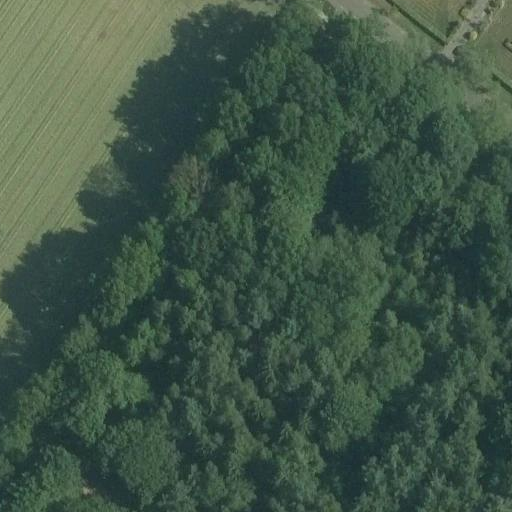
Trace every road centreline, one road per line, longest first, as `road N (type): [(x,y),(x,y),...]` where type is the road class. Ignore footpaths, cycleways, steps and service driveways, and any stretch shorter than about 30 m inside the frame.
road 1 (track): [(330,55),(19,511)]
road 2 (tertiary): [(511,132),(344,0)]
